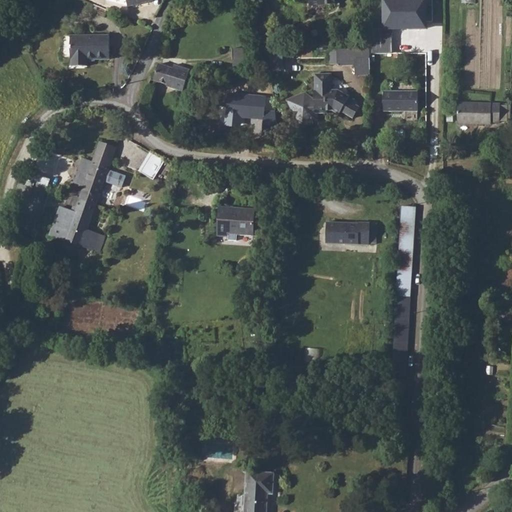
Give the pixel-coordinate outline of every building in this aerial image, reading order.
[(427,0),(383,0),(383,29),(428,29),(427,0)] [(371,52),(392,53),(392,33),(372,33),(371,52)] [(108,35),(69,35),(69,59),(70,59),(70,65),(86,65),(86,59),(108,58),(108,35)] [(244,47),(230,48),(231,59),(245,58),(244,47)] [(368,56),(353,57),(354,73),(368,73),(368,56)] [(156,63),(151,79),(166,83),(165,85),(181,89),(187,70),(171,67),(156,63)] [(303,91),(284,97),(301,124),(315,118),(315,109),(324,109),(325,106),(330,106),(337,110),(338,108),(349,114),(355,103),(353,101),(354,99),(346,94),(333,87),(329,87),(329,71),(313,71),(312,87),(311,88),(311,97),(303,91)] [(417,91),(395,90),(395,109),(416,110),(417,91)] [(236,93),(235,106),(250,107),(251,94),(236,93)] [(456,102),(456,123),(488,124),(489,121),(497,121),(498,103),(456,102)] [(510,117),(511,105),(503,105),(502,117),(510,117)] [(79,185),(75,198),(77,199),(97,148),(99,146),(102,143),(95,141),(88,161),(79,157),(71,181),(79,185)] [(97,148),(77,199),(91,204),(111,146),(102,143),(99,146),(97,148)] [(131,152),(119,148),(116,155),(128,160),(131,152)] [(154,178),(165,160),(151,151),(140,170),(154,178)] [(34,173),(27,192),(44,198),(51,179),(34,173)] [(61,220),(56,225),(101,239),(102,237),(82,229),(91,204),(77,199),(75,198),(70,211),(67,210),(66,212),(63,217),(61,220)] [(255,208),(220,205),(217,234),(227,235),(227,232),(252,234),(255,208)] [(53,213),(46,233),(56,225),(61,220),(63,217),(66,212),(67,210),(57,206),(54,212),(53,213)] [(390,353),(389,373),(407,374),(416,207),(401,206),(393,353),(390,353)] [(371,244),(373,223),(362,222),(330,221),(329,242),(371,244)] [(56,225),(46,233),(46,235),(96,252),(101,239),(56,225)] [(382,371),(389,373),(390,353),(383,351),(382,371)] [(251,470),(249,511),(269,511),(270,489),(276,489),(277,470),(251,470)]
